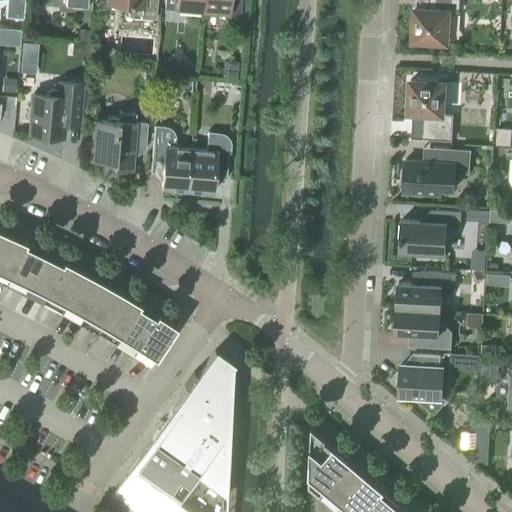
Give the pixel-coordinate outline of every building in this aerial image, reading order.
[(66,0),(66,7),(87,8),(88,0),(66,0)] [(108,0),(108,3),(129,5),(128,17),(156,19),(157,0),(108,0)] [(165,0),(164,9),(177,10),(177,8),(202,10),(203,0),(165,0)] [(203,0),(202,10),(227,12),(227,14),(240,15),(241,0),(203,0)] [(459,0),(427,0),(427,9),(414,7),(412,40),(419,41),(419,45),(440,46),(440,42),(447,43),(448,12),(459,12),(459,0)] [(0,42),(22,43),(23,25),(0,24),(0,42)] [(38,43),(23,42),(20,71),(35,73),(38,43)] [(224,77),(237,78),(238,62),(225,60),(224,77)] [(421,113),(419,139),(452,141),(453,114),(442,113),(444,82),(437,82),(438,78),(417,77),(416,81),(410,80),(408,113),(421,113)] [(31,121),(30,134),(63,137),(64,120),(68,117),(79,118),(82,84),(60,82),(59,90),(48,89),(47,95),(33,94),(32,107),(30,106),(27,109),(27,118),(29,121),(31,121)] [(107,120),(94,119),(91,159),(104,160),(104,164),(114,165),(114,169),(131,170),(133,148),(144,149),(146,123),(134,122),(135,114),(119,113),(118,117),(108,116),(107,120)] [(187,190),(190,148),(175,147),(175,139),(175,136),(174,133),(173,130),(170,128),(167,127),(158,126),(154,125),(150,172),(157,173),(162,178),(161,188),(187,190)] [(206,150),(190,148),(187,190),(213,192),(214,183),(219,178),(226,179),(228,153),(230,153),(231,146),(231,143),(230,140),(228,137),(225,135),(223,134),(220,133),(210,132),(208,132),(206,150)] [(454,172),(469,173),(471,150),(433,147),(433,161),(405,160),(405,167),(400,169),(400,182),(404,184),(403,192),(440,194),(440,189),(453,190),(454,172)] [(399,251),(444,254),(446,228),(460,229),(461,211),(435,210),(434,222),(401,220),(399,251)] [(17,237),(7,232),(5,235),(0,246),(0,282),(4,285),(25,244),(26,241),(17,237)] [(26,241),(25,244),(4,285),(23,294),(44,254),(46,251),(36,246),(26,241)] [(56,256),(46,251),(44,254),(23,294),(42,303),(64,263),(65,261),(56,256)] [(75,266),(65,261),(64,263),(42,303),(60,313),(83,273),(84,271),(75,266)] [(94,276),(84,271),(83,273),(60,313),(79,323),(102,284),(103,281),(94,276)] [(398,282),(396,307),(440,310),(441,294),(446,295),(451,292),(451,290),(452,274),(455,274),(455,273),(420,271),(420,280),(416,282),(415,283),(398,282)] [(510,282),(511,272),(489,271),(488,282),(510,282)] [(113,286),(103,281),(102,284),(79,323),(97,333),(120,294),(122,292),(113,286)] [(131,297),(122,292),(120,294),(97,333),(114,344),(139,306),(140,303),(131,297)] [(150,309),(140,303),(139,306),(114,344),(132,355),(157,317),(159,314),(150,309)] [(439,325),(440,310),(396,307),(394,332),(412,333),(412,335),(416,337),(416,346),(451,348),(451,347),(448,347),(449,331),(448,329),(444,325),(439,325)] [(168,320),(159,314),(157,317),(132,355),(150,367),(177,326),(168,320)] [(216,352),(215,351),(197,375),(193,372),(184,385),(188,388),(164,422),(163,421),(160,421),(159,421),(157,423),(156,424),(156,426),(157,428),(157,429),(158,430),(111,496),(112,497),(114,494),(139,511),(190,511),(179,503),(198,476),(227,497),(233,366),(215,353),(216,352)] [(452,352),(453,367),(481,366),(480,351),(452,352)] [(398,395),(411,395),(434,414),(445,400),(442,397),(444,368),(439,368),(439,356),(412,354),(411,366),(400,366),(399,370),(392,379),(398,384),(398,395)] [(482,381),(500,382),(501,358),(483,357),(482,381)] [(478,421),(478,430),(464,430),(463,445),(477,446),(476,461),(489,462),(491,422),(478,421)] [(326,490),(351,461),(311,427),(308,488),(318,497),(325,489),(326,490)] [(360,468),(351,461),(326,490),(325,489),(318,497),(336,511),(367,475),(360,468)] [(368,475),(367,475),(336,511),(363,511),(384,489),(368,475)] [(384,489),(363,511),(392,511),(400,503),(384,489)] [(400,503),(392,511),(411,511),(401,503),(400,503)]
